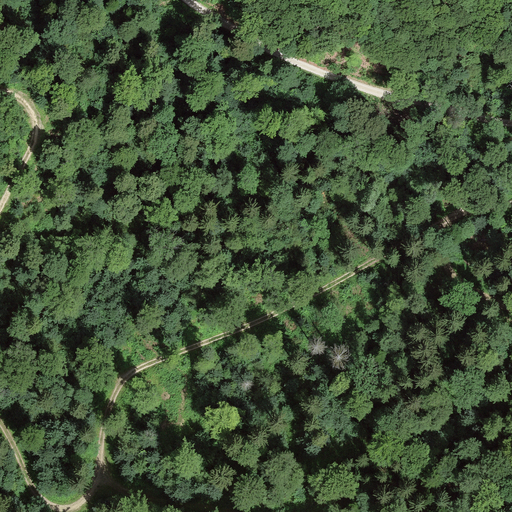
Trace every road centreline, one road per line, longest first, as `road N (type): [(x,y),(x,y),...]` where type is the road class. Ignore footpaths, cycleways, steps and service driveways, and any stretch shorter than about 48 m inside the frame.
road 1 (track): [(511,309),(454,266),(444,220),(355,274),(126,374),(106,401),(103,469),(79,505),(58,506),(32,490),(0,425)]
road 2 (track): [(186,0),(335,79),(511,124)]
road 3 (track): [(0,207),(31,149),(34,125),(27,101),(0,89)]
road 4 (track): [(103,469),(132,493),(230,511)]
